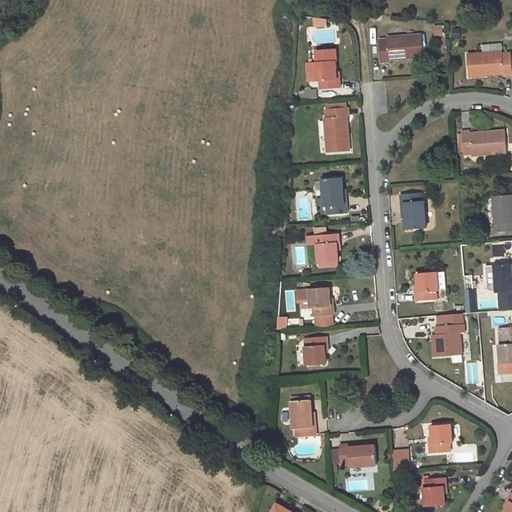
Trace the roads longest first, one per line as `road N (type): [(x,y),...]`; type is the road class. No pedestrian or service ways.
road 1 (residential): [(511,432),(417,379),(391,347),(377,159),(407,122),(450,100),(491,100),(511,110)]
road 2 (unclassified): [(342,511),(256,462),(0,276)]
